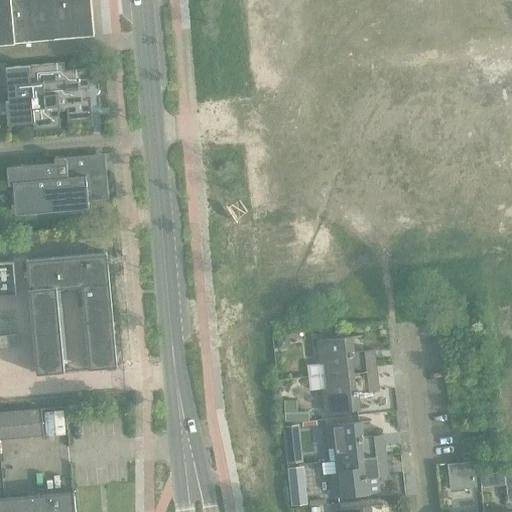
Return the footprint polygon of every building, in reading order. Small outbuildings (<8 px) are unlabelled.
[(0,0),(0,43),(14,43),(93,36),(89,0),(0,0)] [(393,0),(395,12),(419,9),(421,27),(466,22),(464,0),(393,0)] [(469,50),(409,56),(413,86),(473,80),(469,50)] [(91,120),(86,68),(63,70),(63,62),(6,68),(9,101),(5,101),(7,123),(31,121),(32,129),(58,127),(57,111),(65,110),(66,123),(91,120)] [(88,200),(105,199),(103,174),(100,174),(99,159),(96,157),(66,159),(63,156),(53,157),(54,163),(6,167),(7,185),(12,185),(14,207),(32,206),(33,210),(88,205),(88,200)] [(107,252),(26,260),(36,374),(64,371),(57,289),(81,287),(89,370),(117,367),(107,252)] [(17,261),(0,261),(0,292),(17,293),(17,261)] [(18,335),(0,336),(0,348),(19,347),(18,335)] [(281,336),(276,336),(278,349),(285,347),(289,342),(288,335),(281,336)] [(326,375),(326,376),(377,371),(374,350),(354,352),(353,337),(316,341),(319,364),(325,363),(326,375)] [(504,363),(482,365),(490,430),(511,427),(511,393),(507,394),(504,363)] [(379,391),(377,371),(326,376),(327,389),(322,390),(324,413),(361,409),(359,393),(379,391)] [(4,497),(0,454),(0,439),(44,435),(42,408),(0,411),(0,511),(76,511),(74,491),(4,497)] [(297,412),(284,412),(285,421),(309,420),(308,411),(297,412)] [(326,425),(328,449),(330,462),(336,461),(386,456),(384,434),(364,437),(362,422),(326,425)] [(299,424),(283,426),(284,439),(300,437),(299,424)] [(386,456),(336,461),(337,473),(331,474),(334,497),(370,493),(368,478),(388,476),(386,456)] [(448,464),(451,490),(477,487),(475,462),(448,464)]
